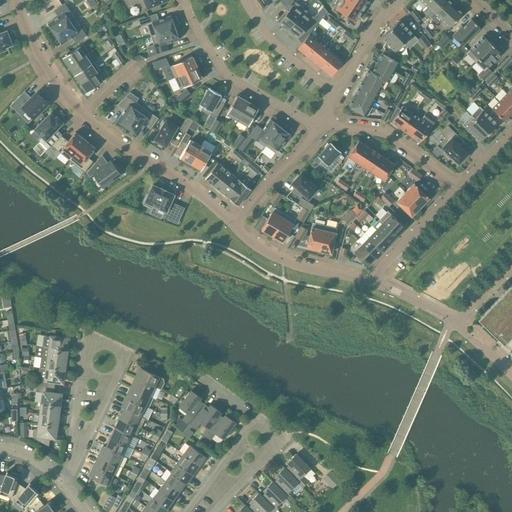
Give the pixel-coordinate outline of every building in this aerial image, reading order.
[(126,0),(129,6),(139,2),(143,10),(150,7),(151,9),(159,6),(158,3),(166,0),(126,0)] [(293,0),(288,0),(284,6),(289,10),(292,6),(291,5),(294,1),(293,0)] [(355,21),(362,11),(345,0),(337,0),(333,6),(355,21)] [(345,0),(362,11),(369,1),(366,0),(345,0)] [(432,0),(426,6),(434,13),(446,0),(432,0)] [(446,0),(434,13),(430,17),(437,23),(438,24),(441,20),(455,6),(448,0),(446,0)] [(289,10),(279,23),(288,30),(305,10),(296,2),(292,6),(289,10)] [(48,24),(55,34),(76,20),(65,4),(54,11),(58,17),(48,24)] [(455,6),(441,20),(449,28),(463,13),(455,6)] [(305,10),(288,30),(297,38),(305,28),(310,32),(319,21),(314,17),(305,10)] [(156,13),(138,19),(141,26),(147,24),(151,36),(175,27),(171,16),(158,20),(156,13)] [(480,27),(471,19),(463,27),(462,26),(452,36),(462,46),(480,27)] [(76,20),(55,34),(62,44),(72,37),(76,43),(87,36),(76,20)] [(400,20),(391,29),(404,43),(413,34),(400,20)] [(175,27),(151,36),(157,54),(169,50),(167,43),(179,39),(175,27)] [(391,29),(381,37),(395,52),(398,55),(407,46),(404,43),(391,29)] [(342,34),(340,38),(344,41),(347,38),(350,34),(345,30),(342,34)] [(11,44),(10,42),(11,41),(9,34),(7,34),(6,31),(0,33),(0,50),(5,49),(4,47),(11,44)] [(298,48),(306,55),(318,40),(310,33),(298,48)] [(451,39),(446,34),(437,43),(442,48),(451,39)] [(431,45),(423,35),(418,39),(425,49),(431,45)] [(475,62),(492,44),(483,36),(466,53),(475,62)] [(318,40),(306,55),(314,62),(326,47),(318,40)] [(79,46),(63,57),(69,67),(85,55),(89,53),(83,43),(79,46)] [(502,53),(492,44),(475,62),(484,70),(479,75),(484,80),(492,71),(488,67),(502,53)] [(322,68),(334,53),(326,47),(314,62),(322,68)] [(343,60),(334,53),(322,68),(331,75),(343,60)] [(377,63),(394,72),(399,63),(382,53),(377,63)] [(85,55),(69,67),(75,75),(91,64),(91,63),(85,55)] [(120,56),(116,59),(119,64),(121,67),(125,63),(124,61),(120,56)] [(175,78),(197,67),(192,56),(169,66),(175,78)] [(165,58),(153,62),(155,69),(161,67),(163,69),(169,66),(165,58)] [(91,64),(75,75),(80,83),(97,72),(97,73),(100,70),(94,61),(91,63),(91,64)] [(377,63),(372,71),(372,72),(386,79),(386,80),(389,82),(394,72),(377,63)] [(202,78),(197,67),(175,78),(180,89),(202,78)] [(363,79),(381,88),(386,80),(386,79),(372,72),(372,71),(369,70),(363,79)] [(97,72),(80,83),(87,93),(103,82),(97,73),(97,72)] [(148,72),(141,79),(147,83),(151,77),(148,72)] [(448,93),(455,88),(442,72),(429,82),(437,92),(443,87),(448,93)] [(376,97),(381,88),(363,79),(359,88),(376,97)] [(468,88),(465,91),(469,96),(472,92),(475,89),(471,85),(468,88)] [(221,95),(209,88),(208,90),(207,89),(203,95),(204,96),(200,104),(204,107),(203,110),(216,118),(224,104),(218,100),(221,95)] [(371,106),(376,97),(359,88),(354,97),(371,106)] [(191,95),(187,89),(177,97),(181,102),(191,95)] [(37,92),(28,102),(21,94),(10,105),(21,116),(26,110),(33,117),(28,123),(48,103),(37,92)] [(139,98),(130,92),(117,105),(124,110),(117,120),(127,128),(142,107),(136,102),(139,98)] [(499,101),(511,113),(511,98),(506,93),(499,101)] [(227,114),(237,120),(248,101),(237,95),(227,114)] [(366,116),(371,106),(354,97),(349,106),(366,116)] [(248,101),(237,120),(248,126),(259,108),(248,101)] [(506,122),(511,116),(511,113),(499,101),(492,108),(506,122)] [(403,106),(391,122),(401,129),(413,113),(403,106)] [(480,106),(471,115),(475,118),(474,119),(489,132),(497,123),(483,110),(480,106)] [(158,118),(142,107),(127,128),(138,135),(145,125),(151,129),(158,118)] [(413,113),(401,129),(410,135),(421,119),(413,113)] [(51,146),(58,139),(52,133),(62,123),(57,117),(55,118),(50,114),(35,129),(41,136),(38,139),(48,149),(52,146),(51,146)] [(471,115),(462,124),(480,142),(489,132),(474,119),(475,118),(471,115)] [(421,119),(410,135),(420,142),(431,126),(428,124),(430,120),(424,116),(421,119)] [(193,120),(187,117),(180,129),(186,133),(193,120)] [(222,123),(216,119),(210,130),(216,134),(222,123)] [(266,146),(280,127),(271,119),(263,129),(257,125),(249,135),(265,147),(266,146)] [(177,126),(166,120),(165,122),(163,121),(159,128),(161,130),(155,139),(157,140),(156,142),(163,146),(164,144),(166,145),(177,126)] [(458,136),(448,126),(441,134),(445,137),(439,144),(446,151),(445,153),(451,159),(453,157),(459,163),(460,161),(462,163),(468,157),(466,155),(467,154),(454,141),(458,136)] [(290,134),(280,127),(266,146),(276,153),(278,150),(290,134)] [(191,133),(187,131),(182,139),(187,141),(191,133)] [(52,146),(69,160),(85,140),(75,132),(68,141),(61,135),(58,139),(51,146),(52,146)] [(246,138),(241,134),(233,144),(239,148),(246,138)] [(95,148),(85,140),(69,160),(84,172),(93,161),(88,157),(95,148)] [(190,164),(201,146),(190,140),(179,158),(190,164)] [(357,162),(368,147),(359,140),(348,156),(357,162)] [(341,151),(331,142),(329,144),(328,143),(323,148),(324,149),(318,156),(322,160),(320,162),(331,172),(342,161),(337,156),(341,151)] [(239,149),(244,152),(248,148),(243,144),(239,149)] [(212,152),(201,146),(190,164),(201,170),(212,152)] [(357,162),(366,168),(376,152),(368,147),(357,162)] [(376,152),(366,168),(374,174),(385,158),(376,152)] [(87,173),(84,177),(86,180),(90,177),(93,175),(103,187),(121,174),(111,161),(104,166),(99,158),(87,173)] [(385,158),(374,174),(384,180),(394,164),(385,158)] [(204,179),(213,186),(226,169),(217,162),(204,179)] [(73,166),(70,169),(79,176),(82,172),(73,166)] [(422,176),(412,168),(408,174),(418,181),(422,176)] [(234,176),(226,169),(213,186),(221,192),(234,176)] [(299,176),(297,174),(292,180),(293,182),(292,183),(308,198),(317,189),(315,187),(316,185),(310,180),(308,181),(300,174),(299,176)] [(242,182),(234,176),(221,192),(229,198),(242,182)] [(251,189),(242,182),(229,198),(238,205),(251,189)] [(414,183),(405,192),(420,207),(429,198),(414,183)] [(175,205),(170,203),(174,194),(167,191),(167,190),(160,187),(160,188),(152,185),(148,194),(143,204),(151,207),(152,205),(166,211),(163,216),(169,219),(168,219),(177,223),(184,208),(175,204),(175,205)] [(282,195),(276,191),(270,202),(276,205),(282,195)] [(394,201),(385,192),(380,197),(389,206),(394,201)] [(420,207),(405,192),(397,201),(411,216),(420,207)] [(313,205),(301,198),(297,204),(303,207),(309,211),(310,211),(313,205)] [(351,210),(343,219),(348,224),(356,215),(362,209),(357,204),(351,210)] [(261,229),(272,236),(285,213),(275,207),(261,229)] [(309,211),(303,207),(297,218),(303,222),(309,211)] [(382,216),(380,219),(383,222),(397,235),(405,227),(387,211),(382,216)] [(285,213),(272,236),(283,242),(296,220),(285,213)] [(374,225),(372,226),(376,230),(390,243),(397,235),(383,222),(380,219),(374,225)] [(319,250),(325,225),(313,222),(307,247),(319,250)] [(325,225),(319,250),(331,253),(337,228),(325,225)] [(307,230),(301,226),(295,237),(301,240),(307,230)] [(376,230),(369,237),(383,250),(390,243),(376,230)] [(369,237),(362,244),(375,257),(383,250),(369,237)] [(358,241),(349,251),(357,259),(359,257),(368,266),(375,257),(362,244),(358,241)] [(511,284),(478,319),(504,345),(511,337),(511,284)] [(11,306),(9,295),(2,296),(4,307),(11,306)] [(46,335),(44,346),(67,350),(68,339),(60,337),(59,336),(55,335),(53,336),(46,335)] [(67,350),(44,346),(43,357),(65,360),(67,350)] [(65,360),(43,357),(35,356),(33,367),(39,368),(41,368),(64,371),(65,360)] [(64,371),(41,368),(40,379),(43,379),(42,385),(54,387),(55,381),(62,382),(64,371)] [(138,370),(135,377),(154,386),(153,386),(161,390),(164,383),(164,378),(153,373),(153,372),(152,371),(151,370),(150,370),(149,370),(148,370),(147,370),(147,371),(141,368),(140,371),(138,370)] [(154,386),(135,377),(132,384),(133,385),(132,388),(149,396),(157,399),(161,390),(153,386),(154,386)] [(42,403),(59,405),(61,394),(54,393),(54,387),(42,385),(37,385),(36,391),(43,392),(42,403)] [(179,386),(173,394),(179,398),(185,389),(179,386)] [(144,405),(149,396),(132,388),(131,391),(129,390),(126,397),(144,406),(144,405)] [(204,403),(199,400),(201,397),(191,390),(179,406),(188,413),(183,419),(189,424),(204,403)] [(174,404),(179,398),(173,394),(169,400),(174,404)] [(123,407),(124,408),(141,416),(146,406),(144,405),(144,406),(126,397),(123,404),(124,405),(123,407)] [(58,416),(59,405),(42,403),(41,413),(58,416)] [(209,407),(204,403),(189,424),(196,428),(200,422),(208,428),(209,428),(219,414),(221,412),(211,405),(209,407)] [(124,408),(119,418),(139,427),(141,428),(145,418),(141,416),(124,408)] [(56,426),(58,416),(41,413),(39,424),(56,426)] [(204,434),(199,442),(201,443),(207,436),(210,439),(215,432),(223,438),(227,433),(228,433),(229,433),(230,433),(231,432),(231,431),(232,430),(232,429),(232,428),(231,428),(235,422),(228,417),(225,415),(224,418),(219,414),(209,428),(208,428),(204,434)] [(139,427),(119,418),(115,427),(130,435),(130,434),(131,432),(136,435),(139,427)] [(34,429),(33,437),(48,446),(50,437),(55,437),(56,426),(39,424),(38,430),(35,429),(34,429)] [(110,437),(127,445),(132,435),(130,434),(130,435),(115,427),(110,437)] [(157,428),(154,434),(159,437),(162,432),(157,428)] [(164,433),(161,439),(167,442),(170,437),(173,432),(167,428),(164,433)] [(159,437),(154,434),(150,439),(156,443),(159,437)] [(127,445),(110,437),(105,447),(121,454),(121,455),(122,455),(127,445)] [(167,442),(161,439),(158,444),(164,448),(167,442)] [(190,445),(184,454),(199,465),(201,462),(202,463),(207,457),(190,445)] [(117,464),(121,455),(121,454),(105,447),(103,446),(100,453),(101,453),(100,456),(117,464)] [(143,453),(148,456),(151,451),(146,447),(143,453)] [(156,448),(151,457),(156,460),(161,451),(156,448)] [(148,456),(143,453),(139,458),(145,461),(148,456)] [(184,454),(177,463),(194,475),(198,469),(197,467),(199,465),(184,454)] [(289,464),(285,468),(285,469),(298,482),(302,486),(308,481),(302,475),(310,468),(305,463),(305,462),(305,461),(305,460),(304,459),(303,458),(302,458),(301,458),(300,458),(296,454),(287,462),(289,464)] [(112,474),(117,464),(100,456),(99,459),(97,458),(94,465),(112,474)] [(153,465),(156,460),(151,457),(148,462),(153,465)] [(171,472),(172,472),(185,482),(186,482),(188,480),(189,481),(194,475),(177,463),(171,472)] [(111,476),(112,474),(94,465),(90,472),(92,473),(91,476),(96,479),(96,480),(97,481),(98,482),(99,482),(100,482),(101,482),(102,482),(114,487),(118,480),(111,476)] [(135,466),(132,472),(137,475),(140,469),(135,466)] [(285,469),(285,468),(284,467),(275,476),(277,478),(273,482),(286,495),(286,496),(287,496),(292,491),(295,494),(302,487),(302,486),(298,482),(285,469)] [(340,481),(330,470),(322,478),(333,488),(340,481)] [(6,475),(0,474),(0,492),(11,497),(16,483),(19,475),(12,472),(11,475),(6,473),(6,475)] [(134,480),(137,475),(132,472),(129,477),(134,480)] [(139,477),(144,480),(147,475),(142,472),(139,477)] [(172,472),(165,481),(179,491),(185,482),(172,472)] [(139,477),(134,486),(139,489),(144,480),(139,477)] [(165,481),(159,490),(173,499),(179,491),(165,481)] [(273,482),(272,481),(264,490),(266,492),(261,496),(272,507),(275,510),(281,504),(279,503),(286,496),(286,495),(273,482)] [(25,489),(16,483),(11,497),(10,499),(14,502),(15,500),(25,508),(38,493),(29,484),(25,489)] [(129,495),(134,498),(139,489),(134,486),(129,495)] [(173,499),(159,490),(153,498),(168,509),(172,503),(171,502),(173,499)] [(261,496),(258,493),(250,501),(252,503),(248,507),(247,508),(251,511),(267,511),(272,507),(261,496)] [(110,495),(102,508),(108,511),(112,505),(117,508),(123,498),(118,495),(116,498),(111,496),(110,495)] [(126,500),(123,504),(128,507),(131,503),(134,498),(129,495),(126,500)] [(166,511),(169,510),(168,509),(153,498),(152,498),(146,507),(153,511),(166,511)] [(44,505),(40,500),(29,507),(25,511),(55,511),(58,511),(53,504),(51,506),(48,502),(44,505)]
